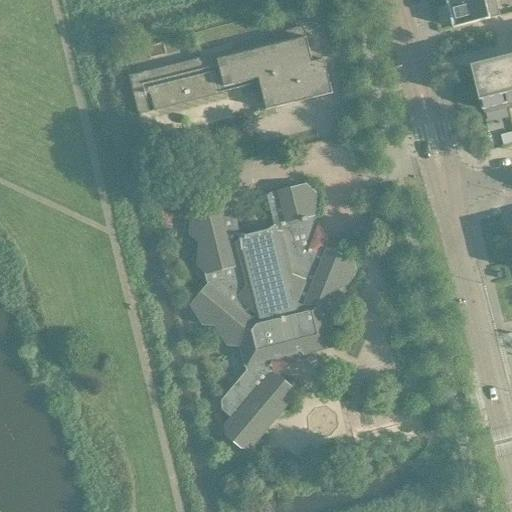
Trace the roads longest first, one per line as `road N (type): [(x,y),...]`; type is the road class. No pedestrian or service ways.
road 1 (residential): [(511,470),(442,194)]
road 2 (residential): [(442,194),(394,0)]
